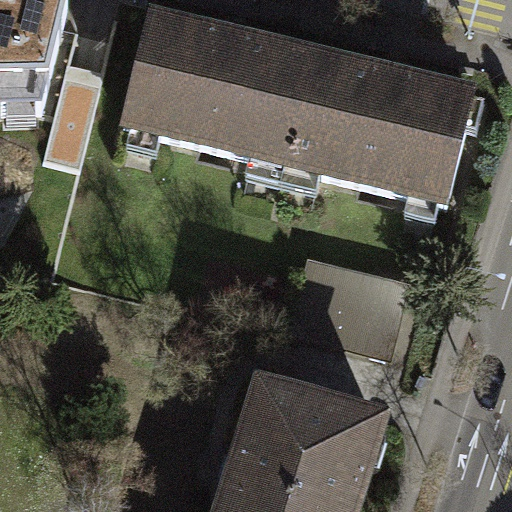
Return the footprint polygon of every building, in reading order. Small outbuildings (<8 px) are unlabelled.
[(73,6),(45,0),(0,0),(0,129),(46,128),(73,6)] [(124,132),(285,172),(310,62),(150,21),(124,132)] [(86,171),(121,37),(83,27),(48,161),(86,171)] [(285,172),(446,212),(470,103),(310,62),(285,172)] [(309,261),(290,339),(390,363),(409,285),(309,261)] [(351,511),(377,429),(261,394),(240,464),(250,467),(235,511),(351,511)]
